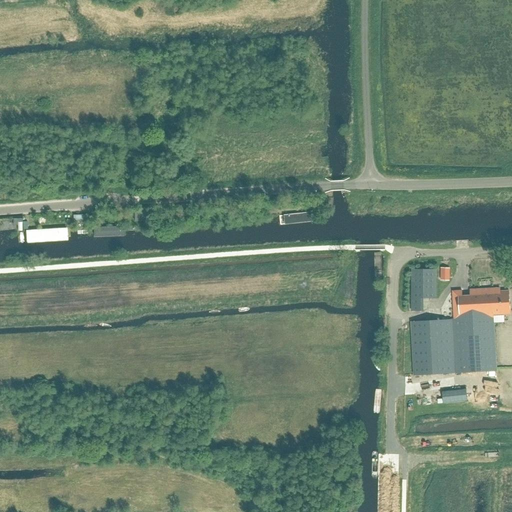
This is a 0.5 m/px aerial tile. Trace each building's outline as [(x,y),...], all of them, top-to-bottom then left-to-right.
[(312,212),(275,215),(276,224),(312,222),(312,212)] [(119,228),(90,229),(90,237),(119,236),(119,228)] [(36,232),(37,242),(77,240),(77,230),(36,232)] [(452,242),(452,249),(464,249),(464,241),(452,242)] [(450,280),(450,267),(440,267),(440,280),(450,280)] [(411,269),(411,310),(420,311),(420,298),(435,298),(435,269),(411,269)] [(454,319),(410,321),(413,375),(496,371),(493,324),(493,314),(500,313),(510,313),(508,290),(499,291),(499,288),(469,290),(469,295),(462,295),(462,290),(452,291),(453,306),(453,315),(454,319)]
